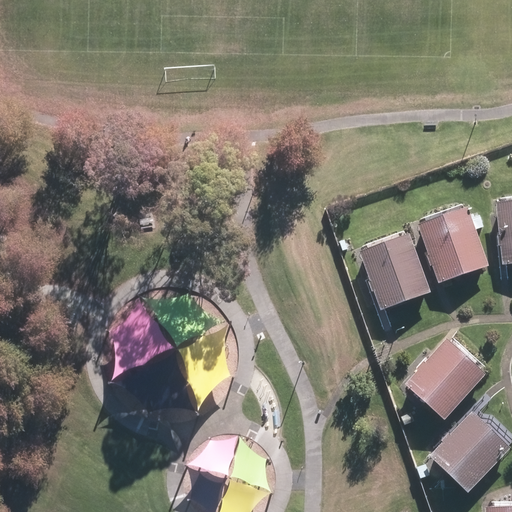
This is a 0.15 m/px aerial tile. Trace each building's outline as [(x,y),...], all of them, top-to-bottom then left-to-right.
[(511,204),(494,206),(501,267),(511,265),(511,204)] [(468,212),(417,228),(435,286),(487,270),(468,212)] [(407,238),(357,257),(379,314),(429,295),(407,238)] [(483,378),(444,341),(402,386),(442,422),(483,378)] [(508,450),(469,413),(427,458),(467,495),(508,450)]
